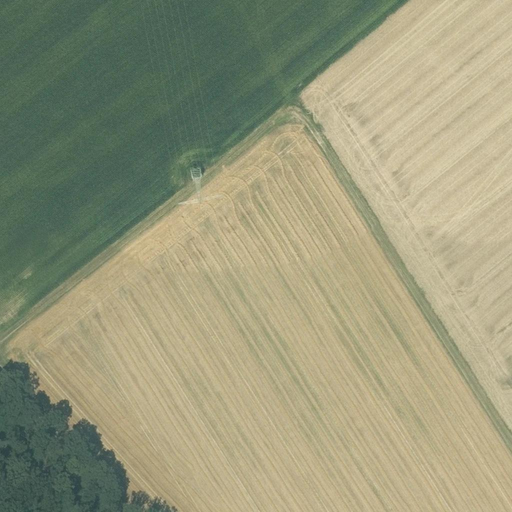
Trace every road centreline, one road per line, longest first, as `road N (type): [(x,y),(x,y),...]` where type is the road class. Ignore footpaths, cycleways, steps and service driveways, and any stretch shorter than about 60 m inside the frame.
road 1 (track): [(0,339),(291,112),(315,130),(511,442)]
road 2 (track): [(0,368),(127,511)]
